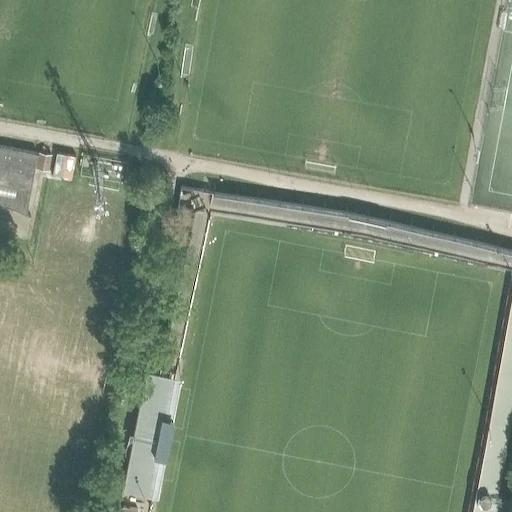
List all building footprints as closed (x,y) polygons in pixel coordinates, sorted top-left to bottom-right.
[(30,216),(31,215),(27,213),(38,153),(0,145),(0,204),(6,206),(19,210),(30,216)] [(36,168),(50,170),(52,154),(38,152),(36,168)] [(61,177),(65,153),(56,152),(52,175),(61,177)] [(212,193),(210,212),(390,237),(390,231),(383,230),(384,221),(363,219),(364,214),(212,193)] [(405,231),(402,246),(511,267),(511,248),(395,226),(394,228),(405,231)] [(511,280),(508,280),(484,433),(508,437),(511,411),(511,280)] [(119,484),(155,490),(173,369),(138,364),(119,484)] [(491,511),(495,492),(468,487),(464,511),(491,511)]
